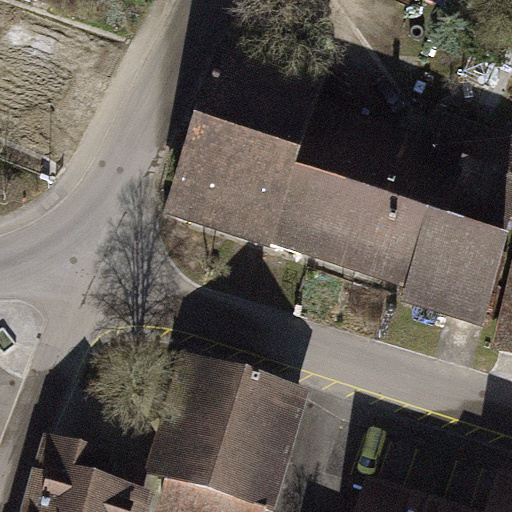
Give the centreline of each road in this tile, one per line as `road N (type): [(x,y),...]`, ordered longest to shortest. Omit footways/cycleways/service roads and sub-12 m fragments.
road 1 (residential): [(102,271),(511,416)]
road 2 (tertiary): [(102,271),(144,132),(213,0)]
road 3 (residential): [(8,511),(102,271)]
